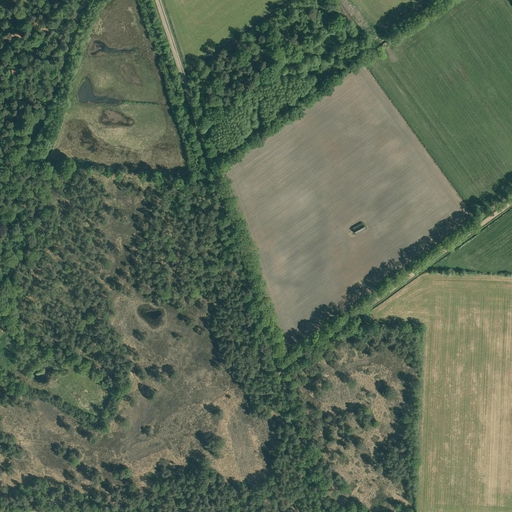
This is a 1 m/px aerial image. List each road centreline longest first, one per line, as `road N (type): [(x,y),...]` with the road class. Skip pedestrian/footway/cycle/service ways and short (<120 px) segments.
road 1 (track): [(278,365),(156,0)]
road 2 (track): [(280,364),(511,202)]
road 3 (track): [(0,179),(40,112),(83,0)]
road 4 (track): [(326,511),(278,365)]
